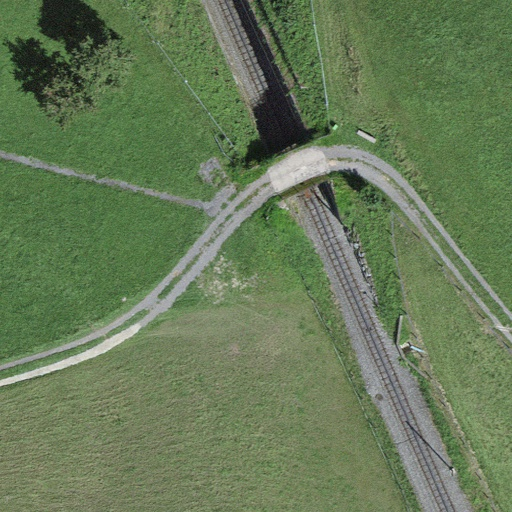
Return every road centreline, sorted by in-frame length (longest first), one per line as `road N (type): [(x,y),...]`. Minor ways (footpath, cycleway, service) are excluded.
road 1 (track): [(511,327),(396,185),(360,158),(333,156),(272,183),(237,215)]
road 2 (track): [(237,215),(153,307),(117,334),(0,376)]
